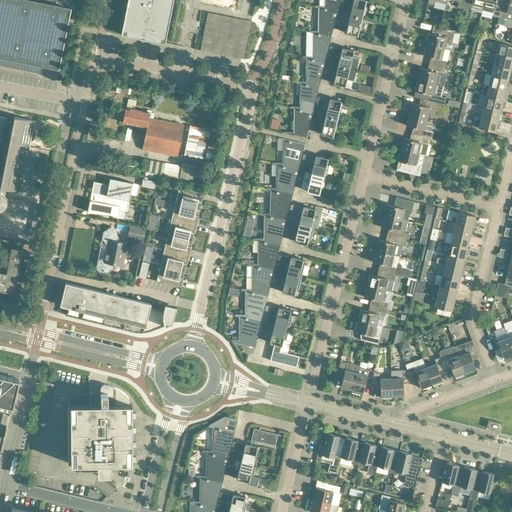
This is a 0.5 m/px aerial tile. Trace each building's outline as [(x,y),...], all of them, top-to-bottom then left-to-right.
[(0,0),(0,65),(41,73),(43,65),(57,67),(69,9),(73,10),(73,9),(75,3),(71,2),(70,0),(0,0)] [(128,0),(121,34),(121,35),(165,43),(173,0),(128,0)] [(340,0),(325,0),(325,6),(315,6),(344,13),(345,8),(339,6),(340,0)] [(344,13),(361,18),(362,15),(364,15),(366,7),(364,7),(365,0),(353,0),(351,9),(345,8),(344,13)] [(457,7),(463,8),(465,0),(456,0),(459,1),(457,7)] [(470,10),(481,13),(482,6),(483,0),(465,0),(463,8),(470,10)] [(483,0),(482,6),(481,13),(492,15),(498,17),(502,4),(496,2),(496,0),(483,0)] [(511,20),(511,0),(509,0),(508,5),(502,4),(498,17),(511,20)] [(309,31),(308,32),(331,37),(333,32),(336,17),(342,19),(344,13),(315,6),(315,7),(320,8),(319,31),(309,31)] [(342,19),(341,23),(347,25),(346,31),(345,33),(357,36),(359,29),(361,29),(363,21),(361,20),(361,18),(344,13),(342,19)] [(454,44),(451,43),(454,32),(436,28),(435,34),(429,33),(426,44),(443,48),(453,51),(454,44)] [(330,42),(331,37),(308,32),(314,33),(313,56),(302,56),(302,57),(331,64),(333,58),(327,57),(330,42)] [(496,54),(511,58),(511,57),(511,46),(499,43),(496,54)] [(434,58),(432,64),(445,67),(447,61),(441,60),(443,48),(426,44),(423,56),(434,58)] [(339,60),(333,58),(331,64),(357,70),(360,58),(352,57),(353,50),(342,47),(339,60)] [(511,57),(511,58),(496,54),(494,65),(511,69),(511,65),(511,57)] [(296,82),(319,88),(320,82),(324,68),(330,69),(331,64),(302,57),(307,58),(307,82),(296,82)] [(363,61),(361,69),(372,72),(374,64),(363,61)] [(345,86),(346,80),(354,82),(357,70),(331,64),(330,69),(336,71),(333,83),(345,86)] [(420,68),(417,79),(435,83),(441,85),(442,85),(445,74),(447,74),(448,68),(445,67),(432,64),(431,70),(427,70),(420,68)] [(494,65),(491,75),(508,79),(511,69),(494,65)] [(505,90),(508,79),(491,75),(488,85),(505,90)] [(417,79),(415,91),(425,93),(424,99),(437,102),(438,96),(441,85),(435,83),(417,79)] [(290,107),(319,114),(320,109),(314,107),(318,93),(319,88),(296,82),(301,84),(301,107),(290,107)] [(107,84),(103,101),(110,103),(114,86),(107,84)] [(117,85),(116,92),(124,93),(125,87),(117,85)] [(488,85),(486,96),(506,101),(508,94),(505,93),(505,90),(488,85)] [(506,101),(486,96),(483,106),(502,111),(500,111),(501,107),(504,108),(506,101)] [(326,110),(320,109),(319,114),(337,119),(337,116),(339,116),(341,108),(339,108),(341,101),(330,98),(326,110)] [(412,103),(409,114),(426,118),(429,107),(438,109),(440,103),(437,102),(424,99),(422,105),(412,103)] [(483,106),(481,117),(501,122),(502,115),(499,114),(500,111),(502,112),(502,111),(483,106)] [(312,118),(318,120),(319,114),(290,107),(290,108),(295,109),(294,132),(284,132),(284,133),(307,138),(308,133),(312,118)] [(125,108),(122,122),(146,127),(142,149),(177,156),(184,125),(183,125),(185,115),(158,110),(156,119),(155,119),(153,119),(153,116),(153,113),(151,113),(151,111),(147,110),(147,111),(146,111),(146,112),(134,110),(126,108),(125,108)] [(337,119),(319,114),(318,120),(324,121),(321,134),(332,137),(334,130),(336,130),(338,122),(336,121),(337,119)] [(425,125),(426,118),(409,114),(406,126),(417,128),(415,134),(428,137),(431,138),(433,132),(430,131),(431,127),(425,125)] [(0,116),(0,211),(1,211),(2,211),(4,210),(5,209),(6,208),(7,207),(7,206),(7,205),(7,204),(7,203),(7,202),(7,201),(7,200),(6,198),(6,197),(5,196),(4,195),(6,189),(26,193),(26,192),(21,191),(35,121),(40,122),(14,117),(13,122),(6,120),(7,118),(0,116)] [(499,129),(501,122),(481,117),(478,128),(495,132),(496,128),(499,129)] [(269,128),(278,130),(280,121),(271,119),(269,128)] [(190,126),(184,155),(204,159),(203,164),(212,166),(216,144),(217,139),(209,137),(210,130),(190,126)] [(403,138),(400,149),(425,155),(426,155),(429,144),(427,144),(428,137),(415,134),(412,134),(411,140),(403,138)] [(305,144),(279,138),(278,138),(284,140),(283,163),(272,163),(305,171),(306,166),(300,164),(304,150),(305,144)] [(420,176),(425,155),(400,149),(397,161),(402,162),(400,171),(420,176)] [(312,167),(306,166),(305,171),(326,177),(329,164),(326,164),(328,158),(315,155),(312,167)] [(147,171),(163,174),(164,172),(178,175),(180,164),(149,159),(147,171)] [(266,188),(266,189),(293,195),(294,190),(297,175),(303,177),(305,171),(272,163),(272,164),(277,165),(277,188),(266,188)] [(180,177),(178,183),(206,188),(209,173),(193,170),(193,166),(182,164),(180,177)] [(323,189),(326,177),(305,171),(303,177),(310,178),(306,191),(319,194),(320,188),(323,189)] [(129,201),(133,183),(110,178),(108,185),(104,184),(94,182),(91,193),(92,194),(92,193),(97,194),(129,201)] [(143,179),(141,186),(154,189),(156,181),(143,179)] [(175,203),(196,208),(197,201),(201,202),(201,203),(204,193),(178,187),(178,188),(180,188),(181,194),(177,203),(175,203)] [(155,189),(153,197),(160,199),(161,191),(155,189)] [(291,200),(293,195),(266,189),(271,190),(271,214),(260,213),(260,214),(292,222),(294,216),(288,215),(291,200)] [(129,201),(97,194),(96,201),(90,200),(88,212),(107,214),(118,218),(120,209),(126,211),(127,211),(129,201)] [(387,204),(384,216),(401,220),(403,213),(409,215),(411,213),(414,201),(396,197),(394,206),(387,204)] [(194,215),(196,208),(175,203),(176,204),(176,214),(173,219),(171,218),(196,225),(198,215),(198,216),(194,215)] [(294,216),(292,222),(314,227),(318,228),(323,207),(315,206),(315,208),(303,205),(302,208),(300,218),(294,216)] [(432,215),(434,207),(426,205),(424,213),(432,215)] [(45,209),(45,207),(40,206),(37,221),(42,223),(45,209)] [(477,219),(474,219),(474,216),(458,212),(456,217),(453,216),(451,222),(475,227),(477,219)] [(141,214),(139,224),(146,225),(148,216),(141,214)] [(254,239),(280,246),(281,240),(285,226),(291,228),(292,222),(260,214),(265,216),(265,239),(254,239)] [(384,216),(381,227),(392,230),(390,236),(406,240),(408,234),(408,233),(405,232),(407,221),(401,220),(384,216)] [(167,234),(188,239),(190,232),(193,233),(193,234),(194,234),(196,225),(171,218),(171,219),(173,219),(173,225),(169,234),(167,234)] [(311,239),(314,227),(292,222),(291,228),(297,229),(294,241),(306,244),(308,239),(311,239)] [(455,223),(452,233),(469,237),(470,233),(473,234),(475,227),(451,222),(455,223)] [(108,242),(107,251),(105,259),(101,259),(97,261),(96,268),(103,278),(104,278),(101,274),(111,267),(111,263),(122,266),(126,244),(119,242),(120,239),(111,227),(113,226),(113,225),(103,232),(102,238),(105,243),(106,242),(108,242)] [(128,238),(143,241),(145,229),(130,226),(128,238)] [(245,227),(243,235),(250,237),(252,229),(245,227)] [(432,228),(430,239),(434,240),(436,240),(438,230),(437,229),(432,228)] [(467,248),(469,237),(452,233),(450,244),(467,248)] [(186,246),(188,239),(167,234),(169,235),(168,245),(165,250),(163,249),(189,256),(191,246),(190,246),(190,247),(186,246)] [(378,240),(375,251),(393,255),(399,256),(402,245),(405,246),(406,240),(390,236),(389,242),(378,240)] [(279,251),(280,246),(254,239),(254,240),(259,241),(258,264),(248,264),(280,272),(281,267),(275,265),(279,251)] [(450,244),(447,254),(464,258),(465,255),(468,255),(470,248),(467,248),(450,244)] [(11,247),(9,259),(8,261),(6,272),(0,270),(0,290),(14,293),(14,292),(13,292),(11,274),(17,275),(23,249),(11,247)] [(160,265),(159,265),(180,270),(182,263),(186,264),(186,265),(189,256),(163,249),(163,250),(165,250),(166,256),(161,265),(160,265)] [(383,264),(382,271),(395,274),(409,277),(410,271),(401,269),(401,266),(402,264),(398,263),(399,256),(393,255),(375,251),(373,261),(383,264)] [(447,254),(445,265),(464,269),(466,262),(463,262),(464,258),(447,254)] [(287,268),(281,267),(280,272),(301,278),(304,265),(301,265),(303,259),(290,256),(287,268)] [(241,289),(241,290),(268,296),(269,291),(273,277),(279,278),(280,272),(248,264),(248,265),(253,266),(252,289),(241,289)] [(179,277),(180,270),(159,265),(161,266),(161,276),(158,281),(156,280),(156,281),(181,287),(183,277),(182,278),(179,277)] [(445,265),(442,275),(459,279),(460,276),(463,276),(464,269),(445,265)] [(370,274),(367,285),(384,290),(391,291),(393,280),(395,274),(382,271),(380,277),(370,274)] [(298,290),(301,278),(280,272),(279,278),(285,280),(282,292),(294,295),(295,289),(298,290)] [(456,290),(459,279),(442,275),(440,286),(456,290)] [(65,282),(61,298),(79,302),(78,309),(84,311),(85,304),(95,306),(99,291),(100,292),(100,291),(65,282)] [(504,284),(498,282),(495,295),(507,298),(510,286),(504,284)] [(367,285),(364,297),(375,299),(373,306),(386,309),(387,305),(388,302),(382,301),(384,290),(367,285)] [(440,286),(437,296),(454,300),(456,290),(440,286)] [(235,315),(268,323),(269,317),(263,316),(266,301),(268,296),(241,290),(246,291),(246,315),(235,315)] [(92,321),(122,329),(130,298),(100,291),(100,292),(99,291),(95,306),(92,321)] [(414,291),(412,299),(422,302),(424,294),(414,291)] [(451,311),(454,300),(437,296),(434,307),(451,311)] [(60,305),(67,307),(65,315),(92,321),(95,306),(85,304),(84,311),(78,309),(79,302),(61,298),(60,305)] [(144,332),(150,307),(151,303),(130,298),(122,329),(133,331),(135,332),(137,332),(140,332),(142,332),(144,332)] [(163,318),(164,325),(172,323),(174,313),(176,307),(176,306),(165,304),(163,311),(163,318)] [(275,319),(269,317),(268,323),(289,328),(292,316),(289,315),(290,309),(278,306),(275,319)] [(361,309),(358,320),(376,325),(379,313),(385,315),(385,312),(386,309),(373,306),(372,312),(361,309)] [(151,331),(164,325),(163,318),(163,311),(150,307),(144,332),(146,332),(147,332),(149,331),(151,331)] [(268,323),(235,315),(240,317),(240,340),(236,340),(232,340),(232,341),(255,347),(260,327),(266,329),(268,323)] [(467,319),(454,321),(458,338),(470,335),(467,319)] [(501,319),(495,322),(498,328),(504,326),(501,319)] [(358,320),(356,332),(362,333),(360,340),(378,344),(382,326),(376,325),(358,320)] [(286,340),(289,328),(268,323),(266,329),(272,330),(269,342),(274,344),(270,360),(296,367),(299,356),(280,351),(281,345),(283,340),(286,340)] [(393,343),(401,340),(403,331),(396,330),(393,343)] [(511,354),(511,348),(511,347),(506,333),(490,339),(494,351),(500,348),(503,358),(511,355),(511,354)] [(472,359),(478,356),(474,345),(467,347),(469,351),(459,355),(465,372),(475,368),(472,359)] [(439,353),(440,357),(445,369),(450,367),(454,376),(456,375),(457,378),(464,375),(463,373),(465,372),(459,355),(455,347),(439,353)] [(431,384),(432,384),(433,386),(441,383),(441,381),(442,380),(439,371),(445,369),(440,357),(434,359),(436,364),(425,367),(431,384)] [(406,365),(407,369),(411,381),(417,379),(421,388),(431,384),(425,367),(422,359),(406,365)] [(340,361),(337,375),(343,377),(340,387),(351,389),(357,365),(340,361)] [(357,365),(351,389),(352,389),(352,392),(360,394),(361,392),(363,392),(365,382),(371,384),(374,371),(368,370),(357,365)] [(391,371),(391,378),(392,396),(403,395),(403,384),(411,381),(407,369),(402,371),(391,371)] [(380,396),(382,396),(382,399),(391,398),(391,396),(392,396),(391,378),(380,379),(379,373),(374,371),(371,384),(380,386),(380,396)] [(0,374),(0,402),(12,406),(19,379),(0,374)] [(101,404),(89,404),(70,404),(70,464),(98,464),(98,465),(97,465),(98,478),(111,478),(111,464),(132,463),(132,462),(136,462),(136,457),(132,457),(132,447),(136,447),(136,442),(132,442),(132,433),(136,433),(136,428),(132,428),(132,418),(136,418),(136,413),(132,413),(131,404),(129,404),(129,400),(129,399),(128,398),(128,397),(127,396),(127,395),(126,394),(125,393),(123,392),(120,390),(119,389),(117,388),(113,386),(110,386),(107,385),(106,385),(105,385),(104,385),(103,385),(102,386),(101,387),(100,388),(100,389),(100,402),(101,402),(101,404)] [(202,451),(235,459),(236,454),(230,452),(235,430),(238,420),(225,417),(208,426),(212,427),(212,451),(202,451)] [(486,428),(487,428),(500,431),(501,431),(503,424),(488,420),(488,421),(486,428)] [(236,454),(235,459),(256,464),(259,452),(256,451),(257,446),(256,445),(257,441),(275,446),(278,435),(278,434),(259,429),(254,428),(251,438),(253,438),(252,441),(251,444),(245,443),(242,455),(236,454)] [(327,433),(322,455),(333,458),(332,464),(329,464),(328,471),(337,473),(338,467),(339,467),(340,463),(341,457),(345,438),(345,439),(339,438),(339,436),(327,433)] [(351,463),(358,465),(364,442),(363,442),(363,444),(357,442),(358,441),(345,438),(341,457),(352,460),(351,463)] [(374,471),(375,472),(382,447),(381,446),(381,448),(375,447),(376,445),(364,442),(358,465),(359,462),(369,464),(367,473),(374,474),(374,471)] [(394,474),(400,451),(399,451),(399,452),(393,451),(394,449),(382,447),(375,472),(376,472),(377,466),(388,469),(387,472),(394,474)] [(232,469),(233,465),(235,459),(202,451),(202,452),(206,453),(205,476),(196,476),(222,483),(224,478),(226,468),(232,469)] [(406,476),(404,483),(413,485),(420,457),(411,455),(412,454),(400,451),(394,474),(395,473),(406,476)] [(233,465),(232,469),(238,471),(237,474),(237,477),(236,479),(247,481),(247,484),(257,486),(259,478),(253,476),(256,464),(235,459),(233,465)] [(441,482),(453,485),(458,467),(458,465),(446,462),(441,482)] [(460,493),(470,495),(476,471),(477,470),(476,470),(464,467),(464,468),(458,467),(453,485),(451,494),(458,496),(459,492),(460,493)] [(476,471),(470,495),(469,499),(476,500),(478,491),(490,494),(495,474),(482,471),(482,473),(476,471)] [(222,483),(196,476),(196,477),(200,478),(199,501),(190,501),(190,502),(222,510),(224,504),(218,503),(221,487),(222,483)] [(358,477),(356,485),(362,487),(364,478),(358,477)] [(333,492),(338,493),(340,487),(327,483),(325,490),(315,487),(313,499),(330,503),(333,492)] [(230,505),(224,504),(222,510),(231,511),(244,511),(247,503),(244,502),(245,496),(244,496),(233,493),(230,505)] [(448,508),(451,494),(446,493),(444,500),(437,498),(436,505),(437,505),(448,508)] [(404,503),(396,501),(397,498),(382,494),(378,508),(386,510),(393,511),(402,511),(403,510),(404,509),(405,508),(406,506),(405,504),(404,504),(404,503)] [(330,503),(313,499),(310,511),(313,511),(336,511),(340,506),(330,503)] [(221,511),(222,510),(190,502),(193,503),(193,511),(221,511)]
